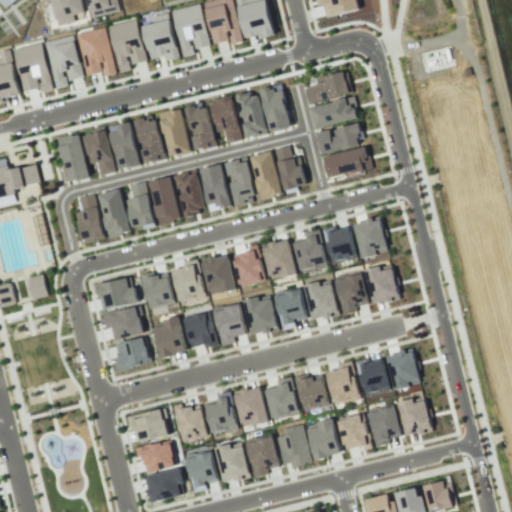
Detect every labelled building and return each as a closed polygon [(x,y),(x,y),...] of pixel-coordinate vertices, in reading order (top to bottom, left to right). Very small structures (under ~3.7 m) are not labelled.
[(0,0),(7,8),(17,0),(0,0)] [(51,0),(58,25),(75,21),(73,15),(85,12),(82,0),(51,0)] [(117,0),(120,10),(91,17),(86,0),(117,0)] [(241,42),(234,0),(212,0),(206,1),(212,43),(230,40),(230,44),(241,42)] [(236,0),(245,38),(262,34),(263,37),(274,35),(266,0),(236,0)] [(357,0),(359,8),(326,17),(322,3),(317,5),(315,0),(357,0)] [(209,45),(201,4),(173,10),(182,57),(195,54),(194,49),(209,45)] [(178,58),(170,13),(152,16),(154,23),(143,25),(150,59),(164,56),(165,61),(178,58)] [(137,19),(109,25),(119,72),(132,69),(131,64),(146,61),(137,19)] [(116,73),(105,27),(77,34),(86,75),(103,71),(104,76),(116,73)] [(56,88),(69,85),(68,80),(83,77),(73,35),(45,42),(56,88)] [(14,49),(23,93),(52,87),(43,43),(14,49)] [(0,58),(0,101),(21,96),(10,49),(0,51),(0,57),(0,58)] [(309,102),(353,91),(349,72),(344,74),(344,70),(325,75),(327,81),(318,83),(318,85),(305,88),(309,102)] [(260,89),(269,86),(270,89),(275,88),(276,92),(282,90),(290,124),(270,129),(260,89)] [(236,95),(251,91),(252,95),(256,94),(266,131),(247,136),(236,95)] [(210,100),(231,95),(241,139),(226,142),(223,130),(217,132),(210,100)] [(317,128),(362,117),(356,95),(335,100),(335,101),(312,107),(317,128)] [(185,108),(195,106),(195,108),(199,107),(200,109),(207,107),(217,145),(201,149),(201,148),(195,150),(192,136),(185,108)] [(158,112),(169,109),(170,113),(170,111),(181,108),(192,151),(170,157),(164,133),(163,133),(160,121),(160,120),(158,112)] [(134,120),(142,118),(142,116),(151,114),(153,121),(155,120),(165,157),(144,163),(140,149),(142,148),(136,127),(135,127),(134,120)] [(109,126),(130,121),(141,163),(120,169),(113,143),(112,143),(109,133),(110,133),(109,126)] [(317,132),(323,154),(359,144),(358,138),(360,137),(359,132),(363,131),(360,121),(317,132)] [(83,136),(87,135),(86,134),(91,133),(92,133),(91,129),(103,126),(115,170),(101,174),(98,161),(90,163),(83,136)] [(57,137),(66,135),(67,139),(69,139),(69,136),(79,134),(90,176),(69,181),(63,157),(62,158),(57,137)] [(275,149),(289,146),(292,158),(300,156),(307,184),(285,190),(275,149)] [(323,156),(367,146),(372,167),(329,178),(323,156)] [(271,151),(282,193),(260,198),(249,156),(271,151)] [(224,162),(235,205),(252,201),(251,196),(255,195),(246,157),(224,162)] [(0,197),(15,194),(14,189),(25,186),(25,185),(40,181),(35,163),(21,167),(20,166),(9,169),(8,164),(0,166),(0,197)] [(199,168),(221,163),(232,205),(222,208),(221,205),(217,206),(216,202),(208,204),(199,168)] [(175,175),(188,171),(189,175),(197,173),(205,207),(199,208),(200,213),(185,217),(175,175)] [(148,182),(170,176),(181,219),(159,225),(148,182)] [(156,222),(134,228),(126,199),(133,197),(130,184),(144,180),(156,222)] [(119,189),(130,232),(108,237),(97,194),(119,189)] [(94,194),(104,235),(82,241),(74,212),(82,210),(79,198),(94,194)] [(355,223),(363,258),(380,254),(379,251),(390,249),(381,220),(374,221),(373,217),(366,218),(367,221),(355,223)] [(329,232),(332,241),(328,241),(331,253),(334,252),(336,260),(357,255),(350,227),(329,232)] [(295,243),(308,239),(306,233),(320,229),(330,266),(320,268),(318,267),(302,271),(295,243)] [(290,238),(299,274),(283,278),(282,276),(271,279),(263,244),(290,238)] [(238,281),(262,279),(260,244),(235,246),(238,281)] [(200,260),(208,292),(220,289),(221,293),(237,289),(228,253),(200,260)] [(172,269),(179,301),(205,295),(198,259),(184,262),(185,267),(172,269)] [(393,268),(382,270),(381,266),(365,269),(373,306),(400,300),(393,268)] [(141,275),(149,309),(175,303),(167,269),(141,275)] [(303,284),(311,320),(342,313),(341,309),(370,302),(363,272),(333,280),(333,282),(322,285),(321,280),(303,284)] [(27,277),(42,274),(47,295),(33,299),(27,277)] [(138,302),(132,276),(97,285),(103,310),(138,302)] [(0,284),(10,282),(15,303),(0,307),(0,284)] [(275,294),(283,325),(307,320),(300,288),(275,294)] [(273,297),(260,299),(259,295),(243,298),(249,335),(278,330),(273,297)] [(220,340),(246,336),(240,304),(214,308),(220,340)] [(117,340),(145,332),(138,305),(103,314),(106,327),(113,326),(117,340)] [(190,348),(217,343),(211,312),(184,317),(190,348)] [(160,357),(187,352),(179,316),(163,319),(164,324),(154,326),(160,357)] [(119,370),(152,363),(146,337),(113,344),(119,370)] [(387,354),(394,389),(420,384),(413,349),(387,354)] [(382,359),(370,362),(369,358),(356,361),(363,394),(389,389),(382,359)] [(333,404),(359,399),(352,361),(338,363),(339,369),(327,371),(333,404)] [(302,410),(328,405),(322,372),(296,377),(302,410)] [(265,390),(272,420),(300,413),(291,376),(276,380),(278,387),(265,390)] [(234,392),(242,428),(269,421),(261,386),(234,392)] [(231,391),(217,394),(219,402),(206,405),(212,434),(238,428),(231,391)] [(406,436),(433,430),(426,400),(414,403),(413,398),(397,402),(406,436)] [(182,441),(208,435),(200,402),(174,408),(182,441)] [(402,435),(395,406),(368,412),(376,446),(390,443),(389,438),(402,435)] [(138,442),(174,434),(167,407),(127,416),(131,431),(135,429),(138,442)] [(371,446),(364,414),(338,419),(344,451),(371,446)] [(341,453),(332,419),(307,425),(315,460),(341,453)] [(277,431),(283,467),(310,463),(304,427),(277,431)] [(269,474),(268,468),(280,466),(273,436),(246,442),(254,477),(269,474)] [(146,472),(177,466),(172,440),(135,447),(138,459),(143,458),(146,472)] [(224,483),(251,477),(244,445),(233,448),(231,444),(216,447),(224,483)] [(193,492),(207,489),(206,483),(218,481),(212,452),(186,458),(193,492)] [(150,502),(185,495),(179,468),(144,476),(150,502)] [(424,485),(429,511),(456,506),(452,480),(424,485)] [(397,491),(398,511),(423,511),(421,488),(397,491)] [(397,511),(395,501),(389,502),(388,494),(365,498),(367,511),(397,511)]
